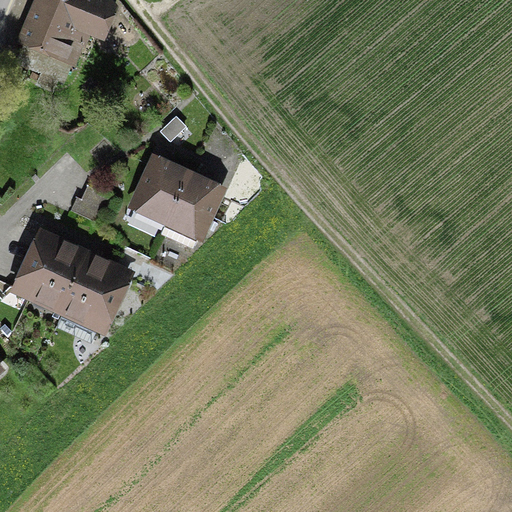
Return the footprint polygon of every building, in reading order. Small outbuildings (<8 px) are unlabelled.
[(41,0),(24,45),(47,54),(42,67),(63,75),(68,62),(74,65),(81,46),(83,47),(90,31),(98,35),(111,4),(107,0),(41,0)] [(168,220),(189,174),(158,160),(137,206),(168,220)] [(189,174),(168,220),(162,233),(188,246),(195,243),(221,189),(189,174)] [(88,185),(82,199),(104,210),(108,212),(115,198),(88,185)] [(98,223),(104,210),(82,199),(77,197),(71,210),(98,223)] [(62,245),(44,236),(18,290),(101,329),(127,274),(108,265),(109,264),(63,242),(62,245)]
